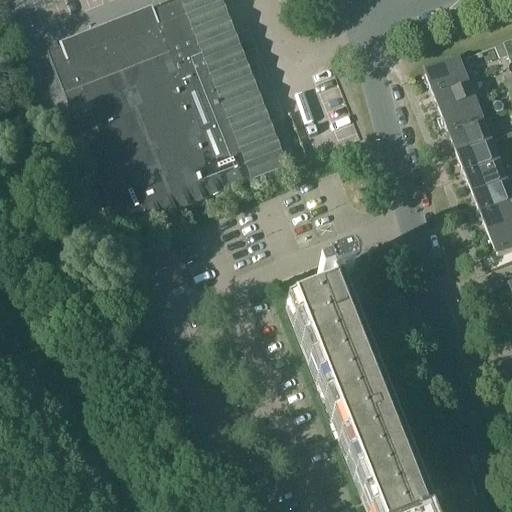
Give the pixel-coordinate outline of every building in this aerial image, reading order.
[(136,30),(138,35),(83,57),(79,44),(47,56),(118,237),(284,171),(216,0),(188,0),(151,15),(154,23),(136,30)] [(511,46),(511,43),(503,46),(507,57),(511,55),(511,46)] [(507,57),(503,46),(495,49),(499,61),(507,57)] [(442,70),(424,77),(433,97),(473,81),(465,61),(453,65),(449,63),(445,63),(442,66),(442,70)] [(503,79),(508,91),(511,89),(511,77),(511,76),(503,79)] [(473,81),(433,97),(441,117),(477,103),(477,104),(481,102),(473,81)] [(477,103),(441,117),(449,138),(485,123),(485,122),(488,121),(489,121),(488,114),(486,108),(482,102),(481,102),(477,104),(477,103)] [(485,123),(449,138),(456,158),(489,144),(494,142),(495,144),(497,143),(488,121),(485,122),(485,123)] [(489,144),(456,158),(464,178),(497,165),(502,163),(495,144),(494,142),(489,144)] [(497,165),(464,178),(472,198),(505,185),(510,183),(510,182),(502,163),(497,165)] [(505,185),(472,198),(480,218),(511,205),(511,181),(510,182),(510,183),(505,185)] [(511,205),(480,218),(488,238),(511,228),(511,205)] [(511,228),(488,238),(497,259),(511,252),(511,228)] [(326,294),(291,308),(372,511),(421,511),(337,301),(343,299),(347,309),(363,302),(358,291),(350,292),(348,278),(349,277),(350,277),(351,276),(352,275),(352,274),(352,272),(352,271),(351,270),(351,269),(350,268),(349,268),(347,268),(346,268),(316,279),(319,287),(320,289),(323,288),(326,294)] [(116,303),(141,292),(134,273),(108,283),(116,303)] [(125,314),(147,305),(142,294),(120,302),(125,314)] [(129,325),(151,316),(149,311),(147,305),(125,314),(129,325)] [(129,325),(133,336),(155,327),(151,316),(129,325)] [(138,346),(159,338),(155,327),(133,336),(138,346)] [(159,338),(138,346),(142,357),(164,349),(159,338)] [(164,349),(142,357),(146,368),(168,359),(164,349)] [(146,368),(150,379),(172,370),(168,359),(146,368)] [(415,384),(421,374),(411,368),(405,378),(415,384)] [(177,382),(172,370),(150,379),(155,390),(177,382)]
